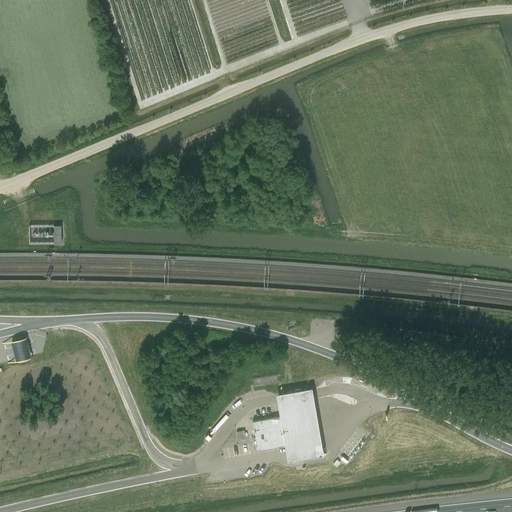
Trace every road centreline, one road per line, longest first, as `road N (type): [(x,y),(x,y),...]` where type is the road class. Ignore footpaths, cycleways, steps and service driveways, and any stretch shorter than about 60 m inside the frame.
road 1 (unclassified): [(511,9),(374,33),(0,188)]
road 2 (track): [(334,326),(511,345)]
